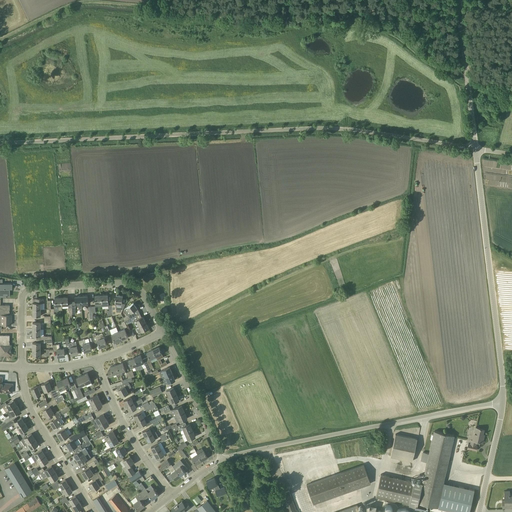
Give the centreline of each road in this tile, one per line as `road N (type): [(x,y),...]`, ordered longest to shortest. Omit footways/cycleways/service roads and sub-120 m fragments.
road 1 (unclassified): [(0,146),(332,129),(474,148)]
road 2 (unclassified): [(221,457),(502,400)]
road 3 (unclassified): [(502,400),(474,148)]
road 4 (residential): [(162,331),(145,298),(123,282),(24,291)]
road 5 (residential): [(94,511),(36,421),(21,367)]
road 6 (residential): [(171,494),(125,427),(95,360)]
road 7 (unclassified): [(474,148),(456,0)]
road 8 (residential): [(221,457),(162,331)]
